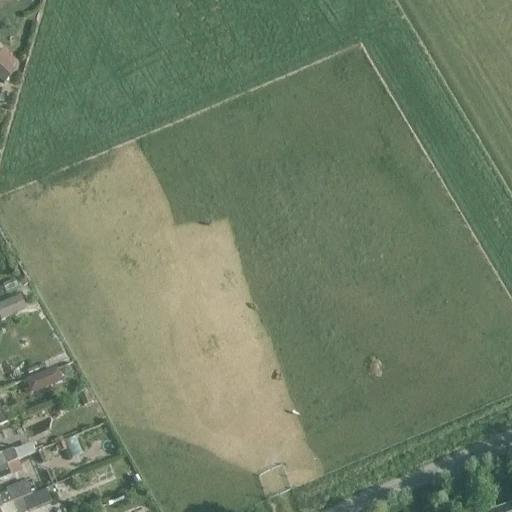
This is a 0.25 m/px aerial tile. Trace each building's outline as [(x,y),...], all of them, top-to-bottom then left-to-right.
[(0,81),(3,84),(15,72),(0,57),(0,81)] [(19,297),(0,304),(0,322),(25,312),(19,297)] [(0,467),(5,465),(17,460),(12,449),(0,453),(0,467)] [(5,465),(0,467),(0,480),(10,476),(5,465)] [(0,507),(21,499),(30,495),(24,481),(5,489),(6,492),(0,494),(0,507)] [(21,499),(0,507),(0,511),(24,511),(26,511),(21,499)]
